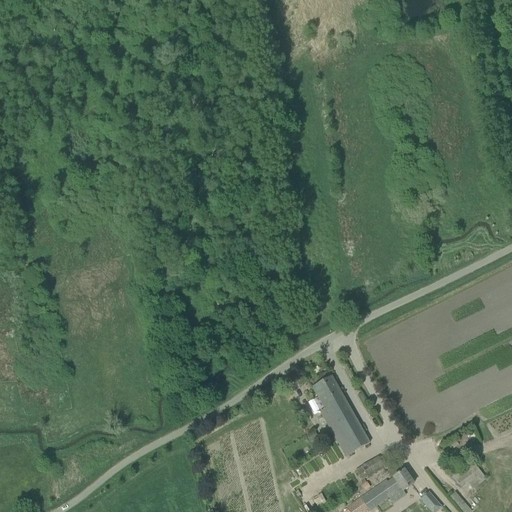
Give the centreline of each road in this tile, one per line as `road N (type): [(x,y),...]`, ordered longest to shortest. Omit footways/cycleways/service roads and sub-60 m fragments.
road 1 (unclassified): [(60,511),(121,464),(341,332),(511,248)]
road 2 (track): [(451,511),(404,450),(341,332)]
